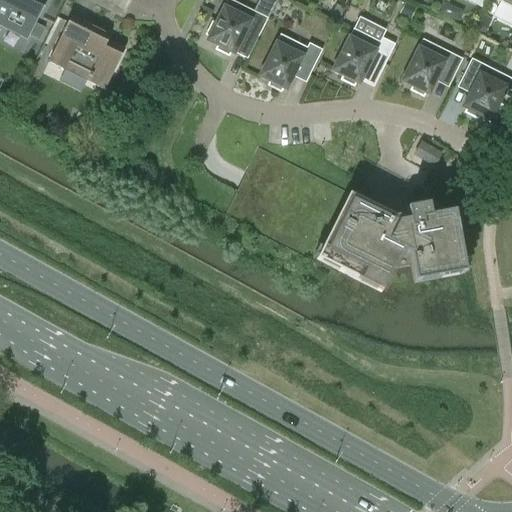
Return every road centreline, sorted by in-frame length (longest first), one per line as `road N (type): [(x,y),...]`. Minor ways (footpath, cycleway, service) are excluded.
road 1 (primary): [(453,511),(0,254)]
road 2 (primary): [(0,323),(339,511)]
road 3 (residential): [(472,147),(417,117),(248,109),(211,91),(186,64),(162,0)]
